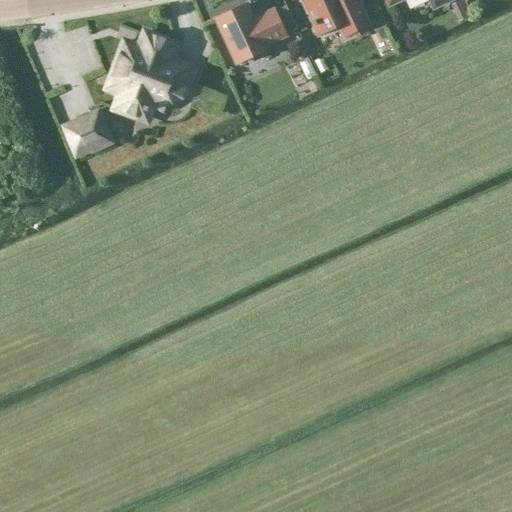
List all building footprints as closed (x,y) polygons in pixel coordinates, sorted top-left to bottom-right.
[(319,36),(339,27),(344,38),(369,26),(357,0),(343,0),(342,1),(341,0),(302,0),(312,22),(311,23),(313,27),(314,26),(319,36)] [(386,0),(389,6),(401,0),(430,0),(434,8),(452,0),(386,0)] [(215,19),(236,65),(268,50),(266,46),(286,37),(274,10),(254,20),(247,5),(215,19)] [(124,42),(107,90),(120,95),(114,110),(142,120),(151,124),(155,112),(163,115),(167,105),(168,105),(170,99),(176,101),(185,105),(199,66),(177,57),(182,47),(170,42),(145,33),(139,48),(124,42)] [(100,108),(76,118),(92,155),(115,145),(100,108)]
